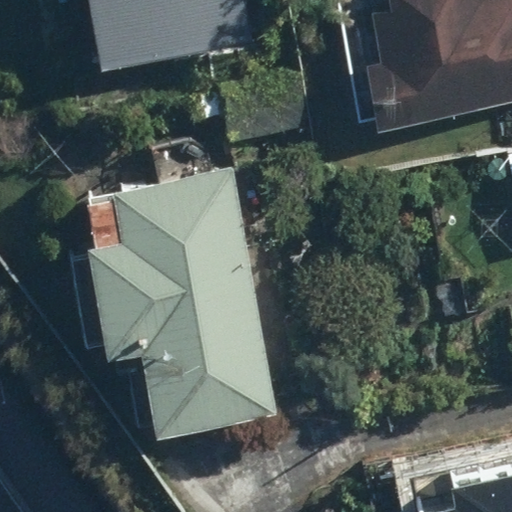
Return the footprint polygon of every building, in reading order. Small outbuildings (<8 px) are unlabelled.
[(72,0),(83,64),(250,37),(244,0),(72,0)] [(484,0),(346,0),(367,127),(511,103),(511,0),(488,0),(484,1),(484,0)] [(214,89),(221,140),(308,127),(300,76),(214,89)] [(216,165),(66,191),(94,355),(125,350),(138,428),(258,408),(216,165)] [(438,511),(511,511),(511,479),(455,491),(459,508),(438,511)] [(179,511),(177,484),(104,490),(105,511),(179,511)]
